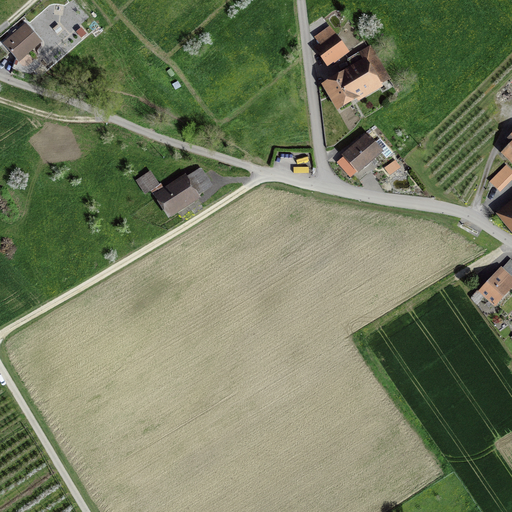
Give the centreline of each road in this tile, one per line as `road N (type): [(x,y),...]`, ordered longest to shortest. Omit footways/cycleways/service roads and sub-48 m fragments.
road 1 (residential): [(333,188),(179,146),(0,76)]
road 2 (track): [(0,334),(254,183),(264,169)]
road 3 (unclassified): [(333,188),(322,165),(300,0)]
road 4 (residential): [(511,242),(453,209),(333,188)]
road 5 (track): [(0,360),(86,511)]
